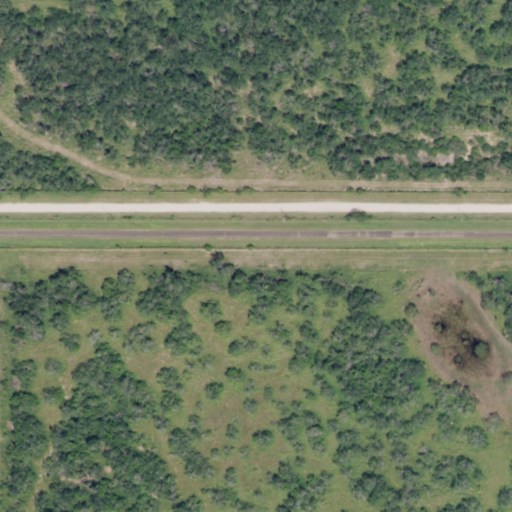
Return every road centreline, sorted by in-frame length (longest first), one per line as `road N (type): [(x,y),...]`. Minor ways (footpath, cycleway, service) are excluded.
road 1 (residential): [(511,210),(0,209)]
road 2 (residential): [(0,240),(511,240)]
